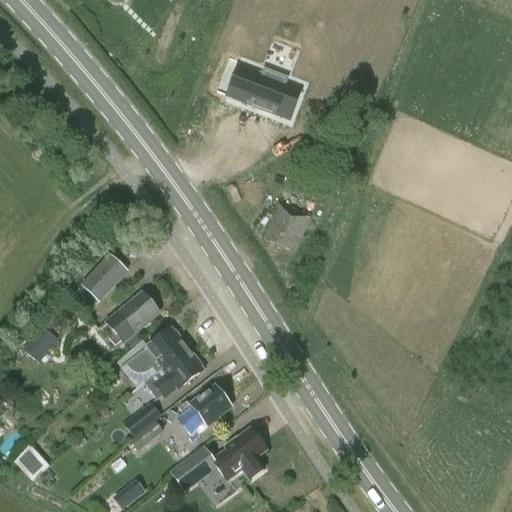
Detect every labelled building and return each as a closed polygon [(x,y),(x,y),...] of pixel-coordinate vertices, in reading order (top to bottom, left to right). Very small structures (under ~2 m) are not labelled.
[(228,94),(289,119),(290,119),(303,86),(302,86),(241,61),(228,94)] [(278,206),(264,242),(296,254),(309,218),(278,206)] [(72,304),(83,314),(96,302),(124,271),(108,256),(80,287),(84,291),(72,304)] [(159,316),(142,295),(119,314),(107,324),(122,343),(135,333),(137,335),(159,316)] [(44,359),(57,341),(40,327),(26,345),(44,359)] [(158,373),(159,374),(188,351),(169,327),(118,367),(134,388),(149,376),(151,379),(158,373)] [(162,378),(150,386),(161,400),(172,392),(174,393),(201,372),(202,372),(202,371),(202,370),(188,351),(159,374),(162,378)] [(218,420),(217,419),(229,409),(213,388),(201,398),(200,397),(188,406),(191,409),(176,420),(189,436),(195,432),(197,435),(218,420)] [(129,443),(130,444),(154,424),(154,423),(161,418),(150,405),(123,426),(133,440),(129,443)] [(163,434),(154,424),(130,444),(137,454),(163,434)] [(248,482),(263,471),(255,460),(257,458),(265,452),(249,431),(236,440),(235,439),(223,448),(226,452),(211,463),(202,450),(170,475),(173,479),(177,484),(183,493),(215,468),(224,479),(238,468),(248,482)] [(48,466),(27,444),(10,461),(30,483),(48,466)] [(177,484),(173,479),(163,486),(167,491),(177,484)] [(134,502),(144,494),(135,483),(125,490),(134,502)]
